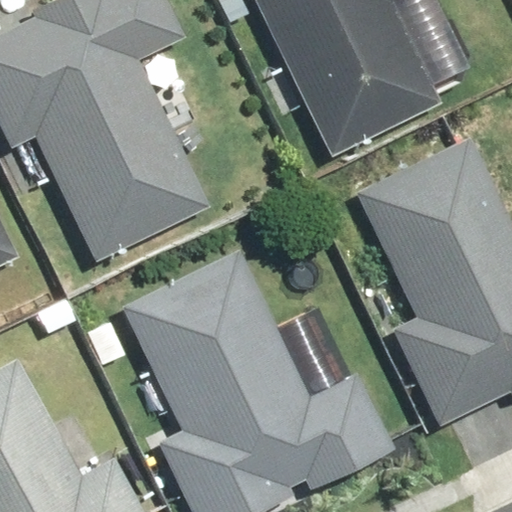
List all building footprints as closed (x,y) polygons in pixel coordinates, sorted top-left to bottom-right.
[(18,15),(0,23),(0,142),(16,135),(76,261),(191,207),(120,58),(165,37),(147,0),(31,0),(15,8),(18,15)] [(237,0),(311,155),(421,103),(371,0),(237,0)] [(511,261),(450,136),(338,191),(399,316),(374,328),(421,425),(491,391),(493,397),(511,387),(511,261)] [(219,248),(102,305),(162,429),(138,440),(172,511),(236,511),(275,493),(271,486),(286,479),(290,488),(375,446),(338,370),(290,393),(219,248)] [(0,361),(0,511),(125,511),(95,456),(61,475),(0,361)]
